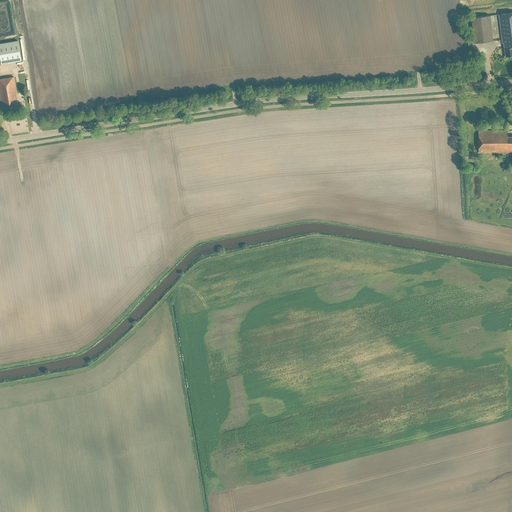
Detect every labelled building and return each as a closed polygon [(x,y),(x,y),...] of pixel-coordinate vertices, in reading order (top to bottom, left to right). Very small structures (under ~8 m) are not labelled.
[(511,13),(499,15),(502,43),(504,43),(505,57),(511,56),(511,13)] [(475,43),(492,41),(489,16),(471,18),(475,43)] [(0,43),(0,54),(1,64),(21,60),(18,40),(0,43)] [(0,78),(0,98),(2,109),(19,106),(14,77),(0,78)] [(507,130),(479,131),(479,154),(491,154),(491,153),(502,153),(502,152),(511,152),(511,136),(507,137),(507,130)]
